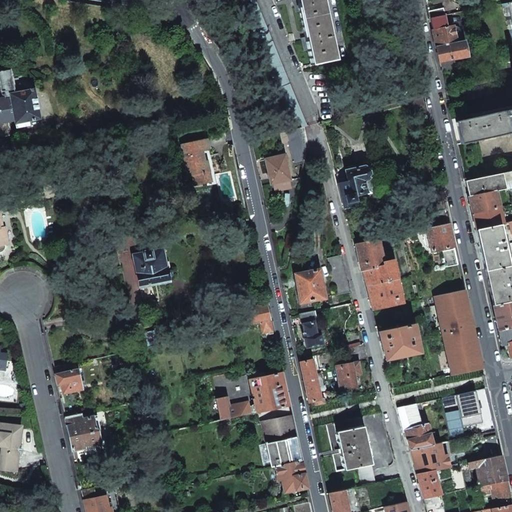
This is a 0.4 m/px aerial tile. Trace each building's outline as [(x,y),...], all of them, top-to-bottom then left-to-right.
[(308,50),(311,66),(335,60),(322,0),(296,0),(297,4),(293,4),(295,13),(299,12),(306,42),(302,43),(304,51),(308,50)] [(511,1),(502,3),(511,46),(511,1)] [(244,8),(294,129),(301,127),(307,125),(257,2),(244,8)] [(430,19),(445,15),(443,8),(429,11),(430,19)] [(453,59),(467,56),(464,42),(456,44),(453,25),(448,26),(445,15),(430,19),(440,61),(453,59)] [(0,99),(0,121),(14,119),(15,124),(16,128),(29,125),(28,121),(40,119),(34,89),(14,93),(13,86),(10,70),(0,71),(0,86),(1,92),(2,91),(4,99),(0,99)] [(511,70),(511,71),(511,108),(480,115),(480,116),(456,121),(461,144),(485,139),(485,140),(511,133),(511,70)] [(468,100),(504,91),(500,76),(465,86),(468,100)] [(0,122),(0,135),(11,133),(9,121),(0,122)] [(288,140),(294,165),(305,162),(305,160),(304,160),(306,149),(301,127),(294,129),(287,131),(288,140)] [(273,134),(278,154),(284,153),(282,141),(288,140),(287,131),(273,134)] [(192,175),(195,186),(207,183),(204,173),(209,172),(208,166),(207,160),(202,161),(201,157),(203,157),(202,151),(209,149),(206,138),(181,144),(188,176),(192,175)] [(265,159),(271,184),(280,182),(289,180),(285,155),(265,159)] [(336,175),(344,207),(350,206),(356,204),(354,194),(370,190),(368,179),(369,177),(366,168),(364,166),(347,171),(347,172),(336,175)] [(495,190),(511,186),(511,170),(465,181),(467,188),(468,196),(495,190)] [(15,194),(12,181),(5,182),(8,195),(15,194)] [(472,213),(499,207),(495,190),(468,196),(470,205),(472,213)] [(500,224),(503,223),(499,207),(472,213),(474,221),(476,229),(500,224)] [(480,250),(485,270),(509,265),(511,264),(511,237),(511,236),(509,222),(503,223),(500,224),(476,229),(480,250)] [(115,238),(126,235),(124,224),(112,226),(115,238)] [(427,228),(432,251),(454,246),(449,224),(427,228)] [(115,238),(119,253),(128,251),(127,247),(135,245),(133,234),(126,235),(115,238)] [(358,257),(361,270),(363,269),(383,263),(378,239),(356,244),(358,257)] [(440,252),(443,267),(458,264),(456,256),(455,249),(440,252)] [(134,255),(140,286),(168,280),(168,279),(170,278),(172,277),(172,276),(173,275),(173,272),(171,270),(170,270),(169,268),(170,268),(169,262),(168,262),(166,250),(162,251),(162,250),(150,252),(150,251),(143,252),(144,253),(134,255)] [(332,296),(333,302),(339,301),(337,295),(350,292),(341,255),(327,258),(337,295),(332,296)] [(365,277),(367,285),(397,278),(393,260),(383,263),(363,269),(365,277)] [(492,306),(511,301),(511,265),(511,264),(509,265),(485,270),(489,288),(492,306)] [(301,303),(302,309),(312,307),(311,301),(325,298),(319,270),(295,274),(298,288),(300,303),(301,303)] [(370,298),(373,310),(402,303),(397,278),(367,285),(370,298)] [(470,320),(464,289),(434,296),(441,327),(470,320)] [(495,318),(498,330),(511,327),(511,301),(492,306),(495,318)] [(236,317),(238,327),(260,322),(270,320),(266,303),(243,308),(236,317)] [(305,340),(306,347),(322,344),(320,334),(316,335),(314,325),(314,323),(317,322),(314,311),(299,314),(301,324),(303,324),(304,333),(303,333),(305,340)] [(262,333),(272,331),(270,320),(260,322),(262,333)] [(470,320),(441,327),(442,334),(472,328),(470,320)] [(382,345),(385,360),(420,352),(414,323),(378,331),(382,345)] [(507,343),(510,358),(511,357),(511,327),(498,330),(501,344),(507,343)] [(481,369),(472,328),(442,334),(452,375),(481,369)] [(350,361),(367,358),(363,344),(347,347),(350,361)] [(130,361),(138,359),(137,352),(129,354),(130,361)] [(299,362),(308,402),(309,402),(320,400),(312,359),(299,362)] [(62,394),(82,389),(78,369),(72,370),(70,363),(53,367),(57,384),(61,384),(61,389),(62,394)] [(335,366),(339,388),(340,388),(355,385),(351,363),(335,366)] [(256,412),(289,405),(281,371),(264,375),(248,379),(245,379),(244,375),(228,379),(226,373),(212,376),(215,394),(227,392),(228,396),(215,398),(220,420),(251,413),(248,401),(251,401),(252,408),(255,407),(256,412)] [(486,388),(456,394),(462,425),(493,419),(486,388)] [(410,450),(433,445),(431,439),(430,433),(425,434),(422,424),(421,425),(415,404),(398,408),(410,450)] [(266,443),(296,437),(293,426),(291,416),(289,405),(256,412),(252,413),(255,424),(261,423),(266,443)] [(84,445),(101,442),(97,429),(96,429),(93,416),(81,419),(80,414),(65,417),(72,450),(78,449),(85,448),(84,445)] [(361,486),(375,483),(361,416),(326,424),(336,472),(357,467),(361,486)] [(0,423),(0,440),(2,441),(2,446),(0,460),(0,470),(16,472),(21,426),(0,423)] [(169,439),(167,431),(158,433),(160,441),(169,439)] [(488,458),(500,455),(498,445),(496,434),(484,437),(488,458)] [(274,466),(301,460),(298,449),(296,437),(266,443),(268,454),(262,455),(264,468),(274,466)] [(433,470),(449,466),(447,454),(441,455),(438,444),(433,445),(410,450),(416,474),(433,470)] [(488,458),(460,464),(466,488),(481,485),(506,480),(503,468),(500,455),(488,458)] [(284,492),(306,487),(303,474),(301,460),(274,466),(277,480),(281,479),(284,492)] [(440,495),(433,470),(416,474),(423,499),(432,497),(440,495)] [(197,474),(199,482),(207,480),(206,472),(197,474)] [(493,508),(511,504),(508,492),(506,480),(481,485),(481,491),(491,489),(494,505),(492,506),(493,508)] [(86,511),(112,511),(111,506),(108,506),(105,495),(96,497),(94,488),(81,490),(85,505),(86,511)] [(331,511),(349,511),(345,494),(344,489),(328,493),(331,505),(331,511)] [(311,511),(310,502),(294,505),(295,511),(311,511)] [(409,511),(406,502),(383,507),(384,511),(409,511)]
